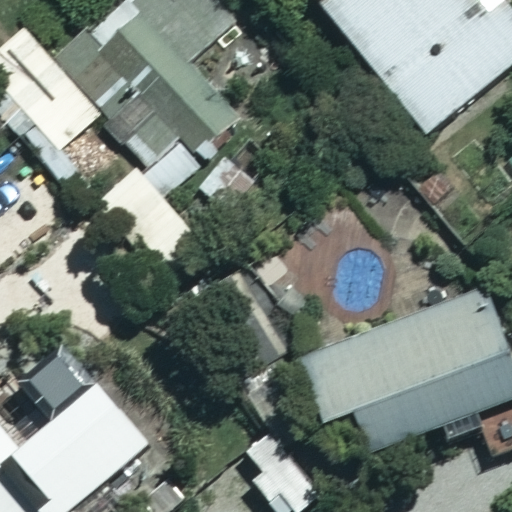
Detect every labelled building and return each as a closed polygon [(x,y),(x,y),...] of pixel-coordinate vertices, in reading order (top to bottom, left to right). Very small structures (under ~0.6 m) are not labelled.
[(241,24),(219,0),(147,0),(142,5),(153,18),(111,55),(95,36),(64,63),(178,193),(204,170),(197,162),(245,120),(196,64),(241,24)] [(305,0),(430,154),(511,87),(511,17),(498,0),(305,0)] [(104,120),(33,33),(0,59),(0,79),(61,155),(104,120)] [(317,364),(347,444),(381,432),(394,468),(511,424),(511,310),(506,294),(317,364)] [(109,400),(75,360),(35,393),(69,433),(37,460),(0,415),(0,511),(97,511),(168,453),(117,393),(109,400)]
